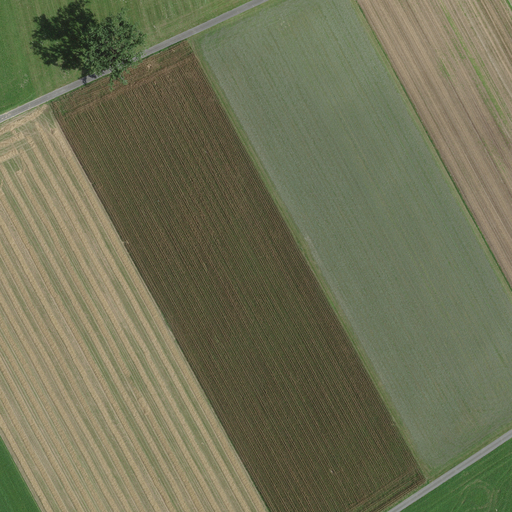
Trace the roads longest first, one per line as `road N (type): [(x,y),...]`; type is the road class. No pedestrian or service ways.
road 1 (unclassified): [(0,119),(261,0)]
road 2 (unclassified): [(392,511),(511,432)]
